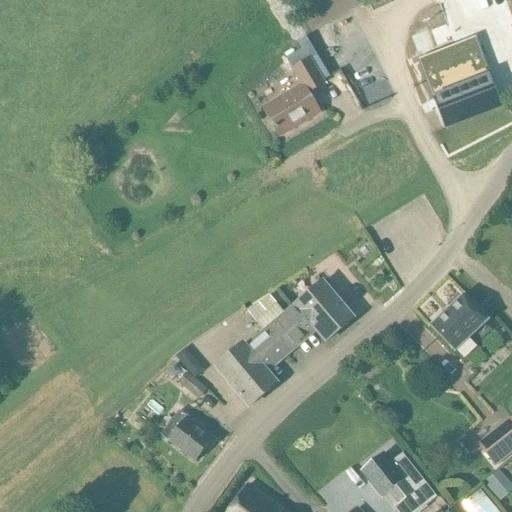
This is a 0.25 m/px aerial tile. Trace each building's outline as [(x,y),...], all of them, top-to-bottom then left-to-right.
[(434,98),(445,127),(502,106),(490,76),(480,50),(475,52),(471,42),(463,45),(467,55),(425,71),(435,97),(434,98)] [(263,110),(279,138),(320,113),(309,94),(326,85),(311,59),(291,70),(300,87),(263,110)] [(357,312),(373,297),(341,264),(332,273),(337,279),(331,285),(357,312)] [(265,332),(281,351),(311,325),(326,343),(353,320),(323,283),(285,315),(270,297),(247,312),(265,332)] [(455,353),(488,322),(464,295),(430,327),(455,353)] [(216,368),(250,407),(277,384),(262,366),(281,351),(265,332),(246,348),(244,345),(216,368)] [(464,363),(451,382),(460,388),(473,370),(464,363)] [(178,383),(199,400),(207,390),(186,373),(178,383)] [(168,442),(195,463),(212,441),(197,430),(199,427),(180,412),(161,436),(169,442),(168,442)] [(511,454),(511,421),(510,419),(479,443),(497,466),(511,454)] [(387,493),(397,505),(393,508),(396,511),(417,511),(436,497),(403,455),(391,464),(384,454),(360,472),(380,498),(387,493)] [(511,484),(499,470),(486,482),(502,499),(511,490),(511,484)] [(283,511),(248,487),(230,511),(283,511)] [(469,511),(498,511),(482,489),(463,503),(469,511)]
